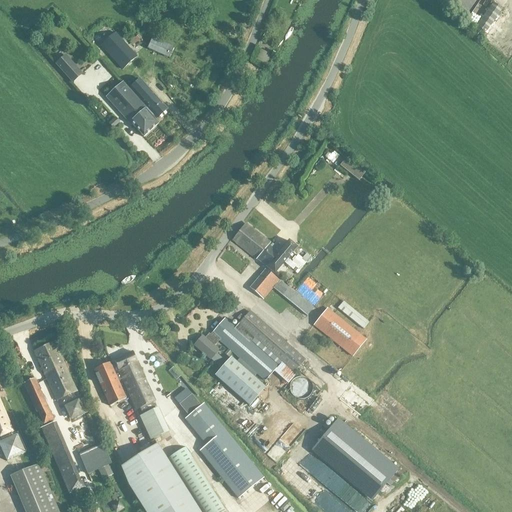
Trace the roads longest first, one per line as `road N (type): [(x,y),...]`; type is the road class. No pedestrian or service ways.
road 1 (unclassified): [(0,334),(61,317),(153,312),(183,290),(289,152),(363,0)]
road 2 (unclassified): [(0,245),(161,169),(215,118),(269,0)]
road 3 (track): [(208,264),(324,369),(334,386),(327,399),(462,511)]
road 4 (track): [(248,511),(234,511),(171,420),(135,343),(131,315)]
road 5 (track): [(96,511),(16,329)]
road 6 (track): [(0,83),(106,198)]
road 7 (track): [(410,187),(311,115)]
